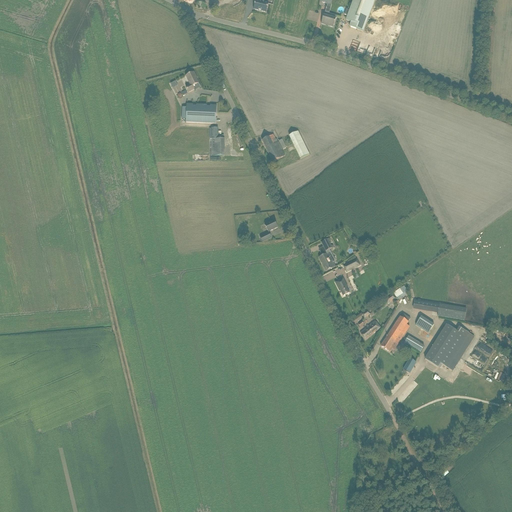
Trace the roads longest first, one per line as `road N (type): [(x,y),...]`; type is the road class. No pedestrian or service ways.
road 1 (unclassified): [(364,366),(193,13)]
road 2 (unclassified): [(511,117),(306,43),(193,13)]
road 3 (track): [(441,511),(364,366)]
